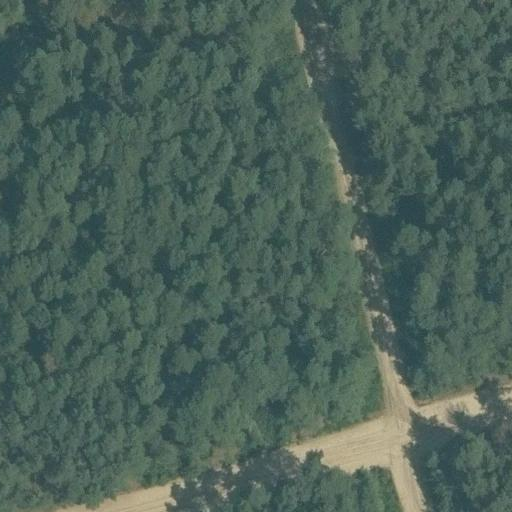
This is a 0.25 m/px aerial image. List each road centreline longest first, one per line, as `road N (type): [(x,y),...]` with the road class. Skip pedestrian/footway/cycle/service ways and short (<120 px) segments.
road 1 (track): [(422,511),(301,0)]
road 2 (track): [(511,407),(155,511)]
